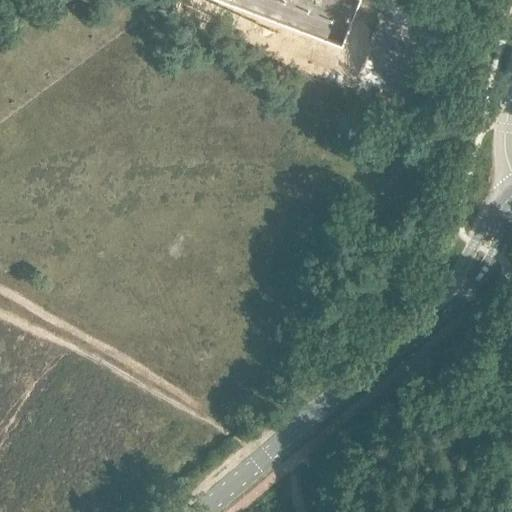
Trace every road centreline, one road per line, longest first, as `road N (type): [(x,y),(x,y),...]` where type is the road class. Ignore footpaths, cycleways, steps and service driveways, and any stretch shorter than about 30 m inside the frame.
road 1 (secondary): [(453,295),(202,511)]
road 2 (secondary): [(511,186),(484,216),(453,295)]
